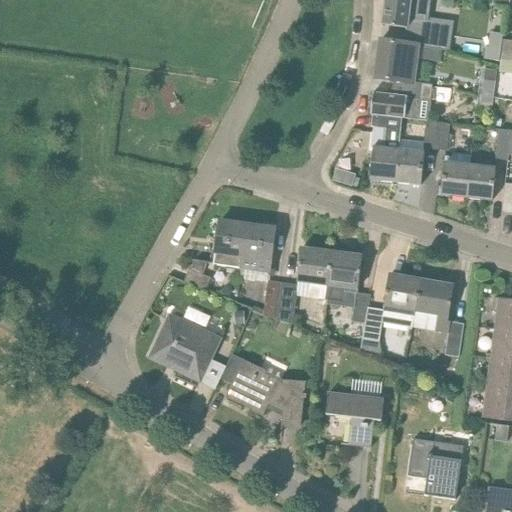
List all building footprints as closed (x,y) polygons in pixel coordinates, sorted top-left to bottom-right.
[(413,30),(411,46),(420,47),(420,48),(445,51),(447,35),(437,33),(438,21),(428,20),(430,0),(385,0),(382,25),(413,30)] [(493,0),(492,5),(509,8),(509,0),(493,0)] [(420,47),(411,46),(403,44),(380,41),(375,79),(393,81),(391,96),(419,100),(421,84),(415,83),(420,48),(420,47)] [(501,60),(511,61),(511,41),(503,41),(501,60)] [(484,59),(499,61),(500,49),(485,47),(484,59)] [(511,61),(501,60),(499,71),(511,73),(511,72),(511,61)] [(495,82),(497,71),(485,69),(483,81),(495,82)] [(432,86),(421,84),(419,100),(420,100),(431,101),(432,86)] [(370,116),(372,116),(402,119),(418,121),(420,100),(419,100),(391,96),(373,94),(370,116)] [(500,127),(501,120),(493,119),(492,126),(500,127)] [(423,149),(434,150),(437,123),(426,122),(423,149)] [(437,123),(434,150),(446,152),(450,125),(437,123)] [(396,183),(399,151),(401,131),(375,128),(370,181),(396,183)] [(507,161),(508,155),(509,144),(510,131),(499,130),(496,160),(507,161)] [(421,186),(424,154),(399,151),(396,183),(421,186)] [(441,196),(467,199),(470,166),(445,163),(441,196)] [(492,202),(496,169),(470,166),(467,199),(492,202)] [(333,181),(350,187),(354,176),(335,170),(333,181)] [(511,184),(505,184),(502,213),(511,214),(511,184)] [(213,267),(241,271),(247,226),(219,222),(213,267)] [(275,230),(247,226),(241,271),(269,275),(275,230)] [(308,298),(325,300),(330,253),(301,249),(296,283),(310,285),(308,298)] [(357,291),(362,258),(330,253),(325,300),(343,303),(344,290),(357,291)] [(186,284),(205,291),(210,278),(191,271),(186,284)] [(383,307),(415,313),(420,281),(390,275),(387,292),(385,292),(383,307)] [(268,281),(263,316),(278,320),(282,283),(268,281)] [(415,313),(437,316),(447,318),(452,286),(420,281),(415,313)] [(297,285),(282,283),(278,320),(292,325),(297,285)] [(352,322),(364,323),(365,323),(368,308),(370,295),(356,294),(352,322)] [(511,300),(499,299),(496,325),(511,326),(511,300)] [(365,323),(363,334),(361,346),(378,348),(379,342),(384,311),(368,308),(365,323)] [(244,325),(244,313),(234,313),(234,325),(244,325)] [(174,371),(176,372),(200,383),(221,340),(169,316),(152,353),(177,365),(174,371)] [(463,325),(450,322),(445,356),(458,357),(463,325)] [(511,326),(496,325),(492,354),(511,356),(511,326)] [(511,356),(492,354),(489,384),(511,386),(511,356)] [(232,385),(227,396),(253,408),(251,412),(263,417),(269,404),(283,410),(281,427),(301,429),(307,383),(281,381),(281,379),(265,372),(265,371),(232,356),(220,380),(232,385)] [(511,386),(489,384),(485,418),(511,421),(511,386)] [(328,393),(327,409),(336,410),(336,417),(352,419),(349,446),(372,448),(375,421),(382,422),(384,399),(328,393)] [(453,446),(433,443),(413,441),(408,476),(427,479),(425,496),(455,500),(460,462),(451,461),(453,446)] [(484,511),(511,511),(511,490),(488,487),(484,511)]
